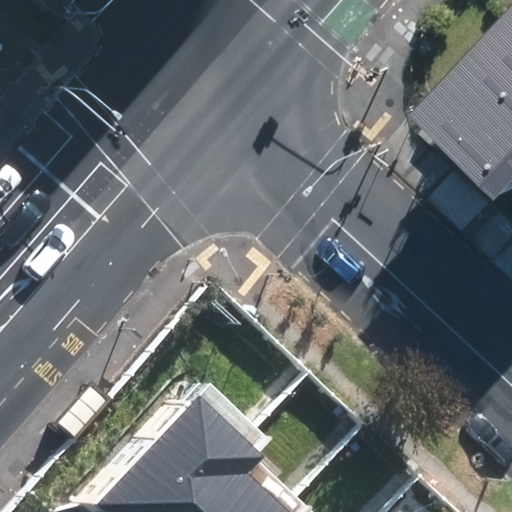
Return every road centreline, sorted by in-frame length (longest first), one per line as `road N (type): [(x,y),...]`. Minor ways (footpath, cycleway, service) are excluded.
road 1 (tertiary): [(511,379),(336,217),(204,68)]
road 2 (secondary): [(204,68),(0,296)]
